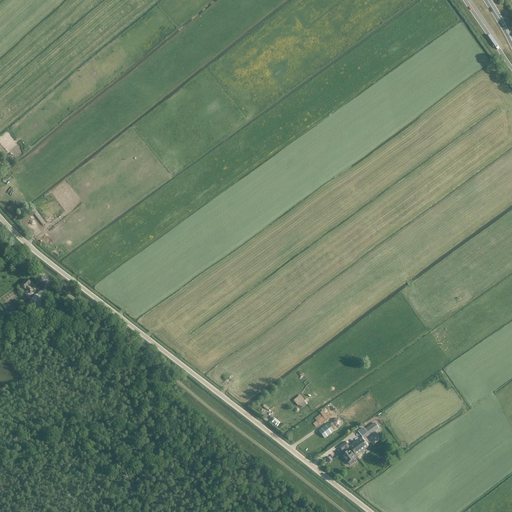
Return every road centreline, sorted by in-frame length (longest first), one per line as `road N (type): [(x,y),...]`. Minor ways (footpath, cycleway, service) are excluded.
road 1 (unclassified): [(370,511),(47,262),(0,216)]
road 2 (track): [(343,511),(0,243)]
